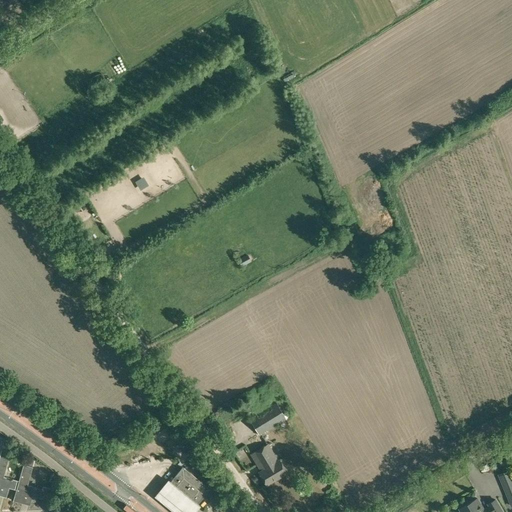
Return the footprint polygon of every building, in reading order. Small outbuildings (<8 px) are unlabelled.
[(249,413),(254,410),(249,402),(244,405),(245,406),(235,411),(232,407),(219,414),(226,426),(249,413)] [(259,436),(287,419),(276,402),(249,418),(259,436)] [(185,455),(193,446),(184,438),(176,448),(185,455)] [(278,460),(267,443),(250,454),(260,471),(258,472),(266,486),(288,473),(279,459),(278,460)] [(0,488),(1,485),(14,489),(17,480),(3,477),(10,452),(2,449),(0,455),(0,488)] [(33,466),(34,460),(31,459),(31,457),(27,456),(25,464),(33,466)] [(42,486),(42,489),(27,485),(32,467),(23,464),(13,501),(22,503),(24,494),(32,496),(48,500),(51,489),(42,486)] [(170,482),(197,504),(205,494),(209,489),(182,468),(179,472),(170,482)] [(511,474),(510,470),(499,474),(511,505),(511,474)] [(192,511),(200,503),(168,476),(154,493),(176,511),(192,511)] [(502,511),(495,500),(488,504),(490,506),(484,510),(477,498),(464,506),(466,510),(461,511),(502,511)]
